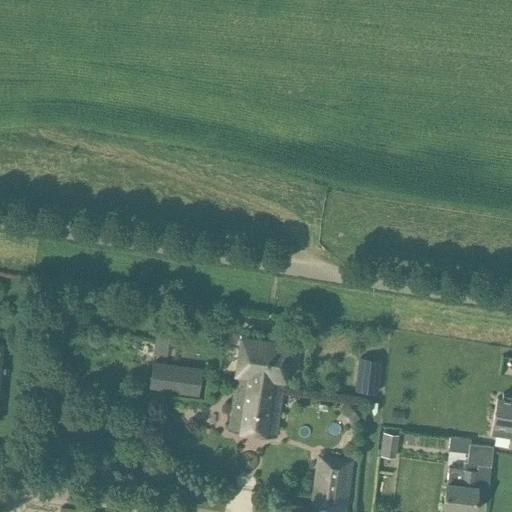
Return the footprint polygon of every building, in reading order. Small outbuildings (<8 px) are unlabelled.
[(236,373),(235,382),(282,389),(284,379),(285,379),(290,342),(240,336),(235,373),(236,373)] [(357,392),(377,394),(381,359),(361,357),(357,392)] [(201,370),(153,363),(150,387),(198,394),(201,370)] [(275,437),(282,389),(235,382),(228,430),(275,437)] [(490,435),(511,438),(511,422),(510,422),(511,411),(511,399),(496,397),(490,435)] [(348,403),(340,410),(352,425),(360,419),(362,405),(348,403)] [(399,435),(383,433),(380,456),(395,458),(399,435)] [(470,439),(450,436),(448,451),(468,453),(467,463),(464,462),(464,469),(449,467),(447,484),(446,483),(443,508),(473,511),(474,511),(477,487),(475,487),(478,465),(491,466),(493,447),(469,444),(470,439)] [(346,511),(354,459),(317,453),(308,508),(336,511),(346,511)]
